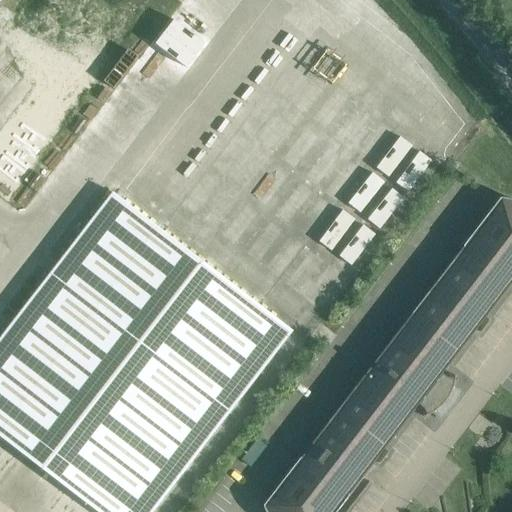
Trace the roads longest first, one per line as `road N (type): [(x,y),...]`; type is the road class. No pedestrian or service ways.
road 1 (unknown): [(244,511),(480,200)]
road 2 (unknown): [(28,244),(226,0)]
road 3 (unknown): [(380,511),(511,332)]
